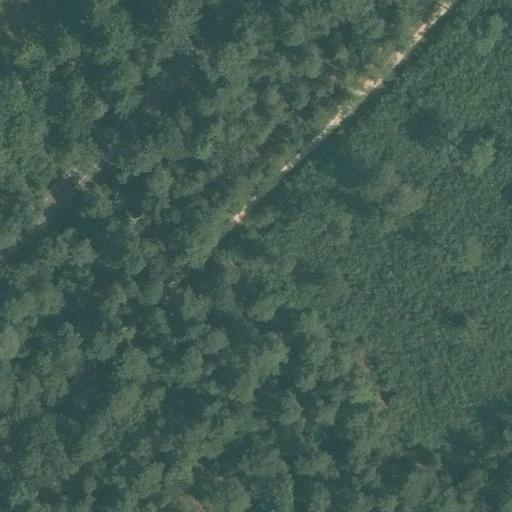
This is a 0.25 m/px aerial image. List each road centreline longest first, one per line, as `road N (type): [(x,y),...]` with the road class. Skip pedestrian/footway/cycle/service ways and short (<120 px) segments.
road 1 (track): [(416,0),(0,429)]
road 2 (tertiary): [(0,253),(246,0)]
road 3 (track): [(0,162),(73,0)]
